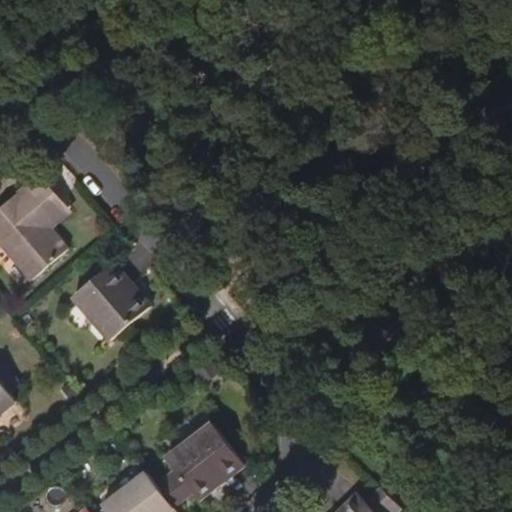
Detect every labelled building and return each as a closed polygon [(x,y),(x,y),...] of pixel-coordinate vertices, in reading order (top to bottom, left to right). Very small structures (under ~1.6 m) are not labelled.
[(49,232),(36,216),(56,199),(39,179),(0,211),(0,246),(31,282),(66,252),(49,232)] [(69,216),(56,199),(36,216),(49,232),(69,216)] [(135,291),(112,265),(106,270),(129,296),(135,291)] [(110,342),(149,308),(135,291),(129,296),(106,270),(73,298),(110,342)] [(205,357),(191,368),(202,382),(216,372),(205,357)] [(0,414),(15,403),(7,393),(19,384),(0,358),(0,414)] [(214,478),(239,458),(213,424),(168,458),(177,470),(169,476),(185,497),(194,490),(199,498),(218,483),(214,478)] [(218,483),(244,464),(239,458),(214,478),(218,483)] [(155,486),(146,474),(104,505),(109,511),(175,511),(172,507),(155,486)] [(185,497),(169,476),(155,486),(172,507),(185,497)] [(368,505),(382,492),(378,488),(365,501),(368,505)] [(393,511),(398,508),(382,492),(368,505),(365,501),(362,498),(347,511),(393,511)] [(347,511),(362,498),(357,493),(338,511),(347,511)]
